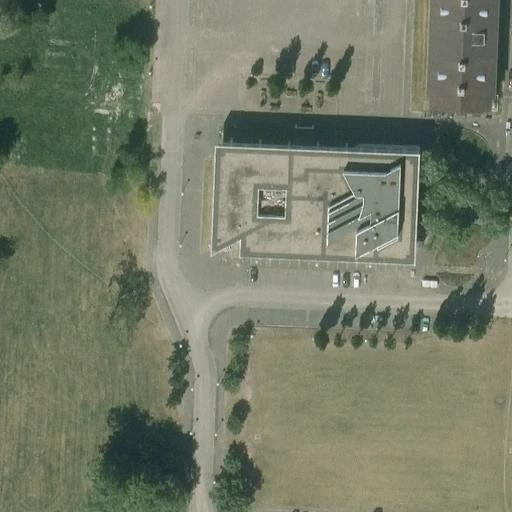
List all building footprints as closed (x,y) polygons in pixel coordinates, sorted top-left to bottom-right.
[(433,0),(430,89),(431,89),(431,102),(488,104),(489,92),(491,92),(494,0),(433,0)] [(238,250),(371,255),(400,239),(415,240),(419,147),(359,144),(343,153),(311,152),(311,147),(292,147),(292,161),(213,158),(210,249),(239,233),(238,250)] [(2,160),(0,215),(0,511),(19,511),(48,511),(50,459),(76,460),(80,365),(48,364),(51,284),(61,285),(63,235),(92,236),(95,164),(2,160)] [(342,377),(341,403),(378,403),(379,378),(342,377)] [(126,421),(106,420),(105,439),(124,441),(126,421)]
